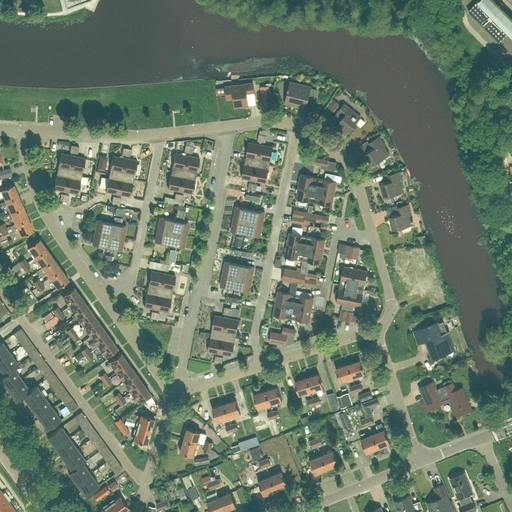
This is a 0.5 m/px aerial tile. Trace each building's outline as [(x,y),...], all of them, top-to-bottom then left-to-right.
[(496,4),(492,0),(479,0),(468,11),(498,42),(507,33),(509,31),(511,34),(511,20),(502,10),(505,6),(500,0),(496,4)] [(310,87),(289,82),(288,87),(287,87),(287,89),(288,90),(284,103),(298,106),(302,107),(305,107),(308,96),(314,98),(316,90),(310,89),(310,87)] [(254,92),(253,83),(225,87),(226,98),(233,97),(234,107),(248,105),(255,104),(254,92)] [(270,97),(269,86),(260,87),(261,99),(270,97)] [(339,104),(332,99),(327,106),(334,111),(339,104)] [(360,117),(343,104),(337,111),(330,120),(336,124),(336,125),(346,134),(355,123),(360,126),(364,121),(359,117),(360,117)] [(266,135),(259,134),(258,141),(265,142),(266,135)] [(385,145),(379,136),(368,142),(372,149),(364,154),(371,165),(389,154),(384,146),(385,145)] [(245,160),(257,162),(260,144),(248,142),(245,160)] [(260,144),(257,162),(269,165),(272,147),(260,144)] [(193,146),(185,145),(184,152),(191,153),(193,146)] [(130,149),(123,148),(121,154),(129,156),(130,149)] [(56,171),(68,173),(72,155),(60,153),(56,171)] [(171,170),(183,173),(186,155),(174,153),(171,170)] [(72,155),(68,173),(81,176),(84,158),(72,155)] [(108,173),(121,176),(124,158),(112,155),(108,173)] [(186,155),(183,173),(195,175),(199,157),(186,155)] [(303,161),(320,165),(322,158),(304,155),(303,161)] [(124,158),(121,176),(133,178),(136,160),(124,158)] [(328,159),(322,158),(320,165),(321,165),(320,168),(334,171),(335,162),(328,161),(328,159)] [(253,180),(257,162),(245,160),(241,178),(253,180)] [(269,165),(257,162),(253,180),(265,183),(269,165)] [(0,178),(12,176),(10,168),(0,170),(0,178)] [(179,191),(183,173),(171,170),(167,188),(179,191)] [(65,191),(68,173),(56,171),(53,189),(65,191)] [(402,181),(399,171),(387,174),(389,181),(379,184),(383,197),(403,191),(401,182),(402,181)] [(81,176),(68,173),(65,191),(77,194),(81,176)] [(117,194),(121,176),(108,173),(105,191),(117,194)] [(195,175),(183,173),(179,191),(191,193),(195,175)] [(318,178),(315,190),(333,193),(336,181),(334,181),(335,175),(325,173),(324,179),(318,178)] [(297,186),(315,190),(318,178),(300,174),(297,186)] [(133,178),(121,176),(117,194),(129,196),(133,178)] [(0,190),(4,201),(18,195),(13,184),(0,189),(0,190)] [(313,202),(315,190),(297,186),(295,198),(313,202)] [(333,193),(315,190),(313,202),(331,205),(333,193)] [(68,195),(54,192),(53,200),(59,201),(59,200),(67,201),(68,195)] [(183,195),(175,193),(174,200),(181,201),(183,195)] [(23,207),(18,195),(4,201),(9,212),(23,207)] [(121,198),(112,196),(111,202),(119,204),(121,198)] [(411,214),(408,204),(396,207),(395,205),(387,208),(386,210),(388,215),(390,214),(391,216),(389,217),(392,230),(413,224),(412,221),(413,221),(412,219),(411,219),(410,215),(411,214)] [(233,218),(247,221),(250,209),(235,206),(233,218)] [(28,218),(23,207),(9,212),(14,224),(28,218)] [(250,209),(247,221),(262,224),(264,212),(250,209)] [(292,215),(310,219),(311,212),(293,209),(292,215)] [(309,225),(310,219),(292,215),(291,222),(309,225)] [(156,229),(171,232),(173,220),(159,217),(156,229)] [(32,230),(28,218),(14,224),(19,236),(32,230)] [(245,233),(247,221),(233,218),(230,230),(245,233)] [(94,232),(108,235),(111,223),(96,220),(94,232)] [(173,220),(171,232),(185,235),(188,223),(173,220)] [(262,224),(247,221),(245,233),(259,236),(262,224)] [(111,223),(108,235),(123,238),(125,226),(111,223)] [(6,228),(0,230),(0,231),(0,232),(0,237),(2,237),(2,235),(8,233),(6,228)] [(168,244),(171,232),(156,229),(154,241),(168,244)] [(106,247),(108,235),(94,232),(91,244),(106,247)] [(185,235),(171,232),(168,244),(183,247),(185,235)] [(286,244),(304,248),(306,236),(288,232),(286,244)] [(123,238),(108,235),(106,247),(120,250),(123,238)] [(306,236),(304,248),(322,251),(324,239),(306,236)] [(34,257),(46,249),(38,238),(27,247),(34,257)] [(346,250),(347,244),(339,243),(337,252),(341,252),(340,259),(345,259),(345,257),(351,258),(352,252),(346,250)] [(302,260),(304,248),(286,244),(284,256),(286,257),(285,263),(293,264),(294,259),(302,260)] [(357,259),(359,248),(360,247),(347,244),(346,250),(352,252),(351,258),(357,259)] [(322,251),(304,248),(302,260),(320,264),(322,251)] [(399,263),(406,289),(425,284),(419,265),(428,262),(424,248),(423,248),(418,250),(417,250),(419,258),(408,261),(399,263)] [(41,267),(53,259),(46,249),(34,257),(41,267)] [(105,253),(97,251),(96,258),(111,260),(112,256),(105,255),(105,253)] [(27,263),(24,258),(9,269),(12,273),(27,263)] [(49,277),(60,269),(53,259),(41,267),(49,277)] [(169,261),(166,261),(165,264),(161,263),(160,269),(167,271),(169,261)] [(222,273),(237,276),(239,264),(224,261),(222,273)] [(300,268),(298,277),(304,278),(305,272),(307,272),(309,262),(302,261),(301,268),(300,268)] [(27,263),(12,273),(9,275),(13,280),(30,267),(27,263)] [(239,264),(237,276),(251,279),(253,267),(239,264)] [(339,284),(351,286),(355,268),(343,266),(339,284)] [(283,274),(298,277),(300,268),(297,267),(296,270),(284,268),(283,274)] [(355,268),(351,286),(363,289),(367,271),(355,268)] [(60,269),(49,277),(56,287),(68,279),(60,269)] [(147,288),(159,291),(162,273),(150,270),(147,288)] [(162,273),(159,291),(171,293),(175,275),(162,273)] [(234,288),(237,276),(222,273),(220,285),(234,288)] [(275,302),(293,306),(295,294),(297,283),(298,277),(283,274),(282,280),(292,282),(290,293),(277,290),(275,302)] [(251,279),(237,276),(234,288),(249,291),(251,279)] [(304,278),(298,277),(297,283),(315,287),(316,280),(304,278)] [(41,283),(38,278),(33,282),(36,287),(41,283)] [(45,287),(41,283),(36,287),(39,291),(45,287)] [(337,297),(336,302),(348,304),(351,286),(339,284),(338,289),(336,290),(335,295),(336,297),(337,297)] [(68,305),(80,297),(73,286),(73,287),(61,295),(68,305)] [(363,289),(351,286),(348,304),(360,307),(363,289)] [(155,309),(159,291),(147,288),(143,306),(155,309)] [(171,293),(159,291),(155,309),(167,311),(171,293)] [(295,294),(293,306),(311,310),(313,297),(295,294)] [(87,307),(80,297),(68,305),(75,315),(87,307)] [(290,318),(293,306),(275,302),(272,315),(290,318)] [(61,311),(57,306),(52,310),(55,315),(61,311)] [(311,310),(293,306),(290,318),(290,321),(293,322),(297,322),(297,319),(308,322),(311,310)] [(95,317),(87,307),(75,315),(83,326),(95,317)] [(232,308),(224,307),(223,314),(231,315),(232,308)] [(347,310),(345,319),(345,320),(351,322),(352,320),(357,321),(358,315),(353,314),(353,312),(347,310)] [(53,316),(50,311),(41,317),(45,322),(53,316)] [(61,311),(55,315),(59,320),(64,316),(61,311)] [(159,313),(151,311),(150,318),(158,319),(159,313)] [(211,333),(223,335),(226,317),(214,315),(211,333)] [(102,327),(95,317),(83,326),(90,336),(102,327)] [(226,317),(223,335),(235,337),(238,319),(226,317)] [(414,330),(418,342),(426,340),(432,357),(446,352),(443,346),(452,343),(447,331),(449,331),(449,330),(447,330),(443,320),(437,322),(437,321),(414,330)] [(70,335),(75,332),(72,327),(66,330),(70,335)] [(97,346),(109,337),(102,327),(90,336),(97,346)] [(287,334),(288,328),(284,327),(282,334),(271,331),(269,342),(285,345),(287,334)] [(23,332),(20,328),(12,333),(15,337),(23,332)] [(79,337),(75,332),(70,335),(73,340),(79,337)] [(219,353),(223,335),(211,333),(207,351),(219,353)] [(235,337),(223,335),(219,353),(231,355),(235,337)] [(109,337),(97,346),(104,356),(116,348),(117,348),(109,337)] [(31,343),(28,339),(21,344),(24,349),(31,343)] [(0,342),(0,359),(9,353),(1,341),(0,342)] [(90,352),(86,347),(74,356),(77,360),(84,355),(90,352)] [(39,354),(36,350),(29,356),(32,360),(39,354)] [(84,355),(88,360),(93,356),(90,352),(84,355)] [(108,361),(115,371),(127,362),(120,352),(120,353),(108,361)] [(9,353),(0,359),(0,369),(3,374),(13,368),(18,364),(9,353)] [(223,357),(215,355),(214,362),(222,364),(223,357)] [(359,360),(347,364),(352,377),(364,373),(359,360)] [(47,365),(44,361),(37,367),(40,371),(47,365)] [(115,371),(122,381),(135,373),(127,362),(115,371)] [(340,381),(352,377),(347,364),(335,368),(340,381)] [(21,379),(13,368),(3,374),(0,376),(0,379),(7,389),(21,379)] [(108,377),(104,372),(88,384),(91,388),(102,381),(108,377)] [(55,377),(52,373),(45,378),(48,382),(55,377)] [(135,373),(122,381),(130,392),(142,383),(135,373)] [(318,373),(306,377),(310,390),(323,387),(318,373)] [(102,381),(106,386),(111,382),(108,377),(102,381)] [(298,394),(310,390),(306,377),(294,381),(298,394)] [(29,390),(21,379),(7,389),(15,400),(22,396),(29,390)] [(436,389),(432,381),(419,387),(429,409),(438,405),(449,400),(455,416),(470,410),(461,387),(455,390),(452,382),(443,386),(443,387),(439,389),(439,388),(436,389)] [(149,393),(142,383),(130,392),(137,402),(149,393)] [(362,390),(359,383),(350,386),(354,398),(358,397),(356,392),(362,390)] [(61,384),(53,389),(56,393),(63,388),(61,384)] [(29,390),(22,396),(29,406),(43,396),(35,385),(29,390)] [(265,390),(269,404),(281,400),(277,386),(265,390)] [(257,408),(269,404),(265,390),(253,394),(257,408)] [(372,397),(370,390),(358,394),(361,401),(372,397)] [(117,401),(122,397),(119,392),(113,396),(117,401)] [(352,404),(348,392),(336,396),(340,408),(352,404)] [(72,399),(69,395),(61,400),(64,404),(72,399)] [(52,408),(43,396),(29,406),(38,418),(52,408)] [(321,402),(319,396),(308,400),(310,406),(321,402)] [(126,402),(122,397),(117,401),(120,406),(126,402)] [(367,417),(369,424),(374,422),(371,415),(373,415),(370,407),(379,404),(377,397),(361,403),(367,417)] [(236,399),(224,403),(228,417),(240,413),(236,399)] [(336,402),(329,404),(331,411),(338,409),(336,402)] [(228,417),(224,403),(212,407),(216,421),(228,417)] [(52,408),(38,418),(46,429),(60,419),(52,408)] [(279,416),(277,410),(267,413),(268,419),(279,416)] [(84,415),(81,411),(73,417),(76,421),(84,415)] [(350,421),(346,411),(338,414),(342,424),(350,421)] [(140,414),(136,427),(150,431),(153,418),(140,414)] [(261,421),(259,415),(252,417),(255,428),(267,425),(265,419),(261,421)] [(278,435),(274,419),(269,420),(273,436),(278,435)] [(308,423),(314,438),(317,446),(322,444),(313,421),(308,423)] [(92,427),(89,422),(81,428),(84,432),(92,427)] [(129,431),(123,422),(118,426),(124,435),(129,431)] [(241,438),(236,423),(225,426),(227,433),(234,430),(237,439),(241,438)] [(378,431),(372,434),(378,448),(389,443),(384,429),(381,423),(376,425),(378,431)] [(54,448),(68,437),(60,426),(46,436),(54,448)] [(146,443),(150,431),(136,427),(132,439),(146,443)] [(187,427),(183,440),(197,444),(200,431),(187,427)] [(366,452),(378,448),(372,434),(366,436),(364,432),(360,434),(361,438),(360,439),(366,452)] [(100,438),(97,434),(89,439),(92,443),(100,438)] [(63,459),(77,449),(68,437),(54,448),(63,459)] [(317,446),(314,438),(309,440),(312,448),(317,446)] [(193,456),(197,444),(183,440),(180,452),(193,456)] [(213,442),(206,440),(203,451),(210,453),(213,442)] [(108,449),(105,445),(97,450),(100,454),(108,449)] [(255,447),(248,450),(251,457),(258,454),(255,447)] [(70,470),(84,460),(77,449),(63,459),(70,470)] [(134,465),(141,459),(133,450),(126,455),(134,465)] [(321,455),(326,469),(338,464),(333,450),(321,455)] [(315,473),(326,469),(321,455),(309,460),(315,473)] [(116,460),(113,456),(106,461),(108,465),(116,460)] [(210,462),(208,456),(194,458),(195,465),(210,462)] [(84,460),(70,470),(67,472),(75,484),(89,473),(82,462),(85,460),(84,460)] [(269,476),(275,490),(287,485),(281,471),(269,476)] [(472,492),(464,472),(449,478),(457,498),(460,497),(463,504),(459,506),(460,511),(468,511),(476,509),(472,501),(471,501),(468,494),(472,492)] [(89,473),(75,484),(84,495),(98,485),(89,473)] [(217,479),(215,474),(210,477),(212,481),(208,483),(210,489),(223,484),(220,477),(217,479)] [(275,490),(269,476),(258,481),(263,494),(275,490)] [(115,481),(108,486),(112,491),(119,486),(115,481)] [(430,511),(453,511),(442,484),(434,487),(438,498),(426,503),(430,511)] [(187,488),(191,499),(199,496),(194,485),(187,488)] [(109,491),(106,486),(93,495),(96,500),(109,491)] [(187,498),(183,487),(177,490),(181,500),(187,498)] [(157,493),(161,502),(156,503),(159,510),(169,507),(166,499),(163,491),(157,493)] [(1,492),(0,492),(0,507),(9,502),(1,492)] [(230,492),(218,497),(224,511),(236,506),(230,492)] [(418,511),(415,511),(408,495),(394,501),(398,511),(423,511),(423,510),(418,511)] [(119,496),(108,504),(114,511),(121,511),(127,507),(119,496)] [(220,511),(224,511),(218,497),(206,502),(210,511),(220,511)] [(16,511),(9,502),(0,507),(0,511),(16,511)]
